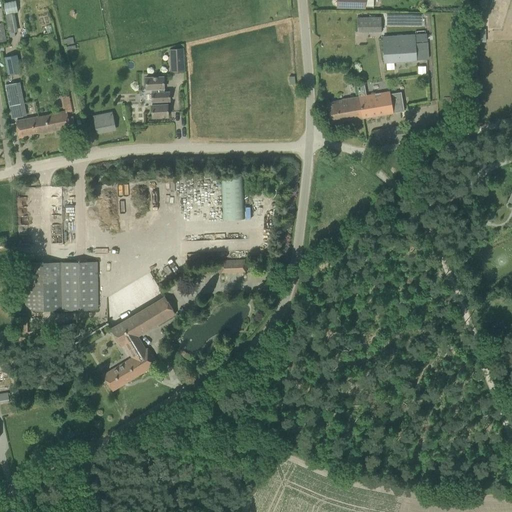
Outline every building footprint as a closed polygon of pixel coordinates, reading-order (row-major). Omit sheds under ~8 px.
[(336,0),(336,8),(365,9),(365,0),(336,0)] [(381,16),(356,17),(357,32),(381,32),(381,16)] [(7,26),(9,39),(17,38),(15,25),(7,26)] [(382,37),(384,62),(416,60),(416,59),(427,58),(426,35),(415,35),(382,37)] [(105,39),(96,40),(99,59),(108,57),(105,39)] [(169,49),(170,72),(184,71),(183,48),(169,49)] [(2,51),(7,69),(16,67),(11,49),(2,51)] [(146,90),(155,89),(155,93),(152,93),(152,102),(155,102),(155,105),(151,105),(152,118),(168,117),(168,105),(167,105),(166,101),(170,101),(169,92),(163,92),(163,89),(164,89),(164,77),(146,78),(146,90)] [(344,99),(345,102),(327,105),(331,124),(393,113),(393,112),(403,111),(400,93),(390,94),(390,92),(365,96),(363,84),(357,85),(358,97),(344,99)] [(10,91),(15,117),(26,114),(21,88),(10,91)] [(70,128),(67,110),(15,120),(19,138),(70,128)] [(112,113),(93,117),(97,133),(116,129),(112,113)] [(115,115),(116,126),(123,125),(122,114),(115,115)] [(373,130),(375,144),(406,139),(403,125),(373,130)] [(244,175),(223,176),(224,219),(245,219),(244,175)] [(246,250),(245,239),(202,240),(202,251),(246,250)] [(220,261),(220,273),(246,272),(246,260),(220,261)] [(24,262),(25,311),(98,309),(97,261),(24,262)] [(138,336),(175,314),(165,297),(111,329),(121,346),(123,345),(131,357),(102,374),(112,391),(158,364),(148,347),(145,348),(138,336)] [(207,348),(212,352),(219,345),(214,340),(207,348)] [(0,393),(0,402),(9,401),(7,392),(0,393)]
